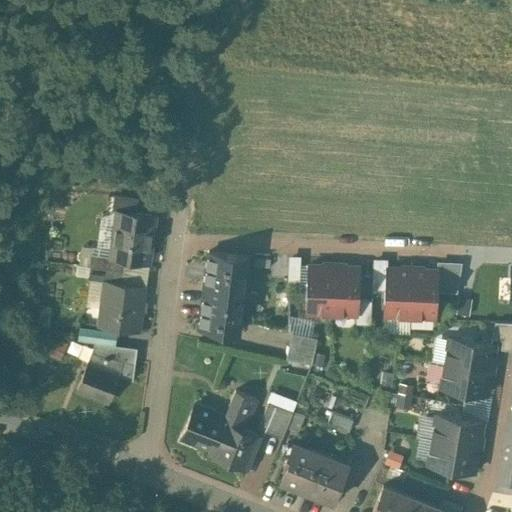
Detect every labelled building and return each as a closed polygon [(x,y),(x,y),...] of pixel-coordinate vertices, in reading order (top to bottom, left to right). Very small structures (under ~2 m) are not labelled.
[(156,213),(116,208),(116,209),(117,209),(111,254),(111,256),(126,258),(149,261),(149,260),(155,214),(155,215),(156,213)] [(111,254),(91,252),(89,265),(125,269),(126,258),(111,256),(111,254)] [(246,258),(206,253),(199,327),(238,331),(246,258)] [(436,291),(438,291),(456,291),(461,261),(437,260),(437,269),(436,291)] [(334,264),(309,263),(308,285),(306,285),(306,287),(306,297),(307,297),(307,310),(332,311),(334,264)] [(359,265),(334,264),(332,311),(356,312),(357,299),(359,299),(359,288),(358,288),(359,265)] [(125,269),(89,265),(88,276),(104,279),(124,281),(125,269)] [(412,268),(387,267),(386,288),(384,288),(384,290),(384,300),(385,301),(385,313),(410,314),(412,268)] [(437,269),(412,268),(410,314),(434,315),(435,303),(437,303),(437,292),(438,292),(438,291),(436,291),(437,269)] [(124,281),(104,279),(98,323),(139,329),(145,284),(124,281)] [(359,299),(357,299),(356,312),(356,322),(370,323),(371,299),(359,299)] [(291,329),(313,330),(314,316),(292,316),(291,329)] [(511,321),(495,321),(493,336),(502,338),(501,347),(511,348),(511,321)] [(317,336),(292,331),(286,357),(311,363),(317,336)] [(472,338),(461,336),(461,338),(449,336),(444,361),(491,368),(495,343),(473,340),(473,338),(472,338)] [(137,346),(95,341),(88,360),(119,373),(133,378),(137,346)] [(88,360),(87,360),(77,389),(109,401),(119,373),(88,360)] [(491,368),(444,361),(440,385),(453,387),(453,389),(463,391),(465,391),(465,389),(487,393),(491,368)] [(260,433),(239,425),(243,417),(247,419),(256,397),(235,389),(225,413),(211,447),(209,451),(247,466),(260,433)] [(225,413),(195,401),(183,432),(194,436),(195,441),(211,447),(225,413)] [(292,410),(268,401),(258,426),(282,436),(292,410)] [(353,418),(332,410),(327,421),(349,429),(353,418)] [(459,415),(449,413),(449,415),(436,413),(432,438),(478,445),(482,421),(460,417),(461,415),(459,415)] [(478,445),(432,438),(428,462),(440,464),(440,466),(450,468),(452,468),(452,466),(474,470),(478,445)] [(348,462),(292,440),(283,464),(286,465),(281,478),(319,494),(320,491),(333,496),(332,499),(333,499),(348,462)] [(416,511),(422,500),(383,484),(371,511),(416,511)] [(452,511),(422,500),(416,511),(452,511)]
